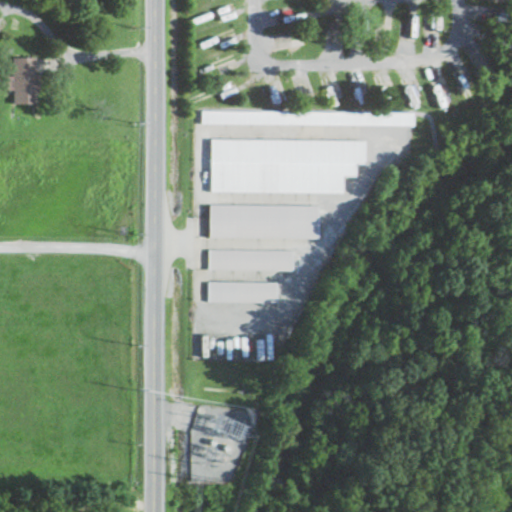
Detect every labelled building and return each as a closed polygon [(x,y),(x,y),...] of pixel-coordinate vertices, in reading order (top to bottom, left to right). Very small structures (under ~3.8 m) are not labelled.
[(335,0),(336,11),(346,11),(345,0),(335,0)] [(193,16),(196,25),(236,10),(232,1),(193,16)] [(408,42),(416,42),(416,2),(408,2),(408,42)] [(274,23),(291,23),(290,9),(274,9),(274,23)] [(366,14),(355,14),(355,42),(366,42),(366,14)] [(343,43),(342,24),(324,25),(325,44),(343,43)] [(193,44),(197,52),(236,35),(232,27),(193,44)] [(197,78),(235,61),(231,52),(193,70),(197,78)] [(12,104),(35,104),(35,57),(12,57),(12,104)] [(476,59),(471,63),(497,94),(502,90),(476,59)] [(449,73),(473,117),(483,112),(460,68),(449,73)] [(239,92),(233,78),(186,96),(192,110),(239,92)] [(321,82),(332,118),(340,116),(329,80),(321,82)] [(449,114),(435,80),(427,83),(440,118),(449,114)] [(345,85),(365,125),(374,120),(354,81),(345,85)] [(279,125),(287,123),(281,101),(285,100),(281,86),(269,90),(279,125)] [(316,238),(316,205),(207,204),(206,237),(316,238)] [(290,250),(206,249),(206,270),(290,270),(290,250)] [(206,302),(274,302),(274,281),(206,281),(206,302)]
